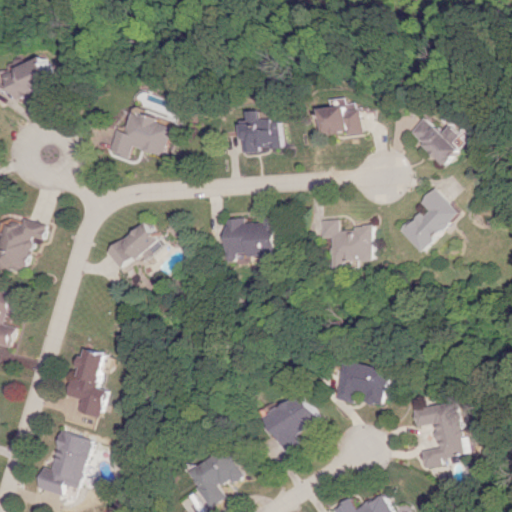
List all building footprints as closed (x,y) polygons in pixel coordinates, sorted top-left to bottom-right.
[(11,71),(20,98),(59,86),(50,58),(11,71)] [(320,108),(323,134),(348,131),(348,134),(365,132),(362,106),(349,108),(348,97),(333,99),(333,106),(320,108)] [(178,122),(128,108),(116,152),(131,156),(134,146),(168,156),(178,122)] [(245,152),(262,151),(262,147),(285,147),(283,119),(263,120),(262,110),(251,110),(251,120),(244,121),(245,152)] [(453,125),(447,132),(428,117),(414,133),(452,164),(465,149),(458,143),(465,135),(453,125)] [(467,211),(439,187),(426,202),(430,206),(408,231),(431,251),(467,211)] [(231,218),(232,259),(245,259),(244,255),(287,253),(286,216),(271,217),(271,222),(250,223),(250,217),(231,218)] [(51,224),(30,218),(28,223),(14,218),(1,264),(29,272),(39,237),(47,239),(51,224)] [(381,260),(379,226),(345,228),(344,218),(327,219),(328,237),(338,237),(339,268),(366,267),(365,260),(381,260)] [(169,243),(148,220),(111,253),(125,269),(144,252),(150,260),(169,243)] [(18,293),(0,288),(0,342),(14,346),(19,326),(10,324),(18,293)] [(69,395),(83,398),(80,411),(103,416),(110,389),(101,387),(109,353),(88,348),(86,356),(82,355),(80,366),(83,366),(80,379),(73,377),(69,395)] [(340,397),(358,402),(361,390),(371,392),(369,400),(385,405),(396,366),(381,362),(380,367),(351,358),(340,397)] [(325,421),(309,392),(269,414),(289,451),(305,442),(301,434),(325,421)] [(424,449),(427,466),(447,464),(446,455),(476,452),(475,435),(468,436),(464,402),(417,407),(419,425),(439,423),(442,447),(424,449)] [(40,487),(65,494),(68,483),(84,487),(96,438),(64,430),(54,468),(45,466),(40,487)] [(195,471),(216,506),(233,496),(226,486),(238,479),(240,482),(252,475),(235,447),(195,471)] [(335,507),(338,511),(396,511),(386,493),(358,509),(352,498),(335,507)]
